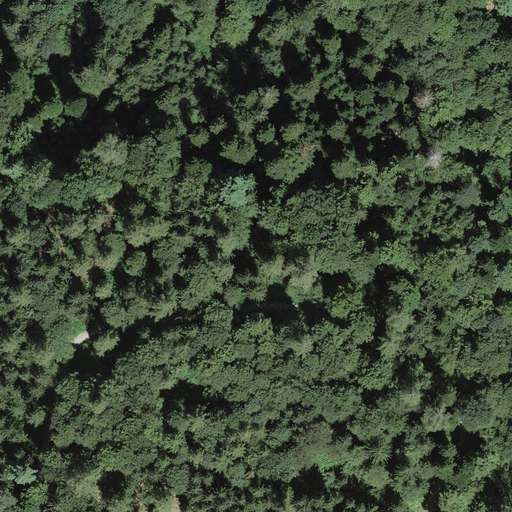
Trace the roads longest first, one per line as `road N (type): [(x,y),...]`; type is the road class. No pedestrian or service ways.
road 1 (track): [(24,511),(76,339),(101,328),(265,305),(295,307),(370,341),(455,394),(466,426),(428,511)]
road 2 (track): [(154,0),(181,18),(371,222),(386,281),(370,341)]
